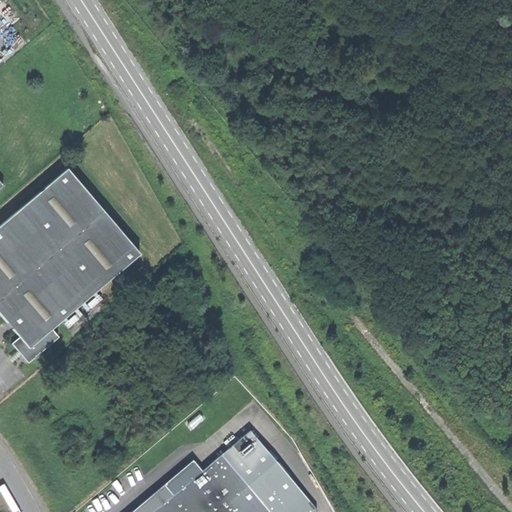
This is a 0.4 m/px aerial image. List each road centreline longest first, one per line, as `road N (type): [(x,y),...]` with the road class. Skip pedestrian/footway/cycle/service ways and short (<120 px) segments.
road 1 (primary): [(80,0),(317,369),(419,511)]
road 2 (track): [(511,507),(352,318),(309,293),(194,123),(153,113)]
road 3 (track): [(341,511),(239,350)]
